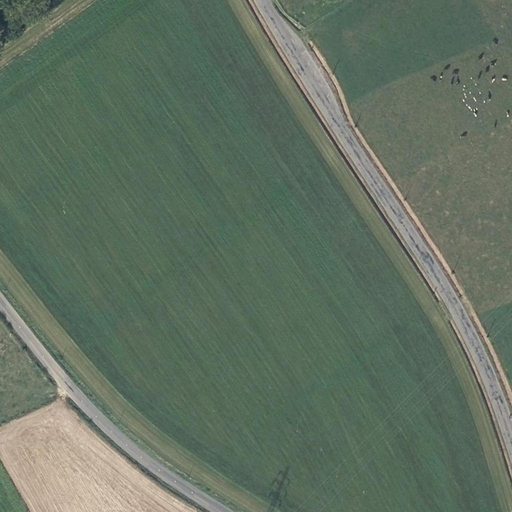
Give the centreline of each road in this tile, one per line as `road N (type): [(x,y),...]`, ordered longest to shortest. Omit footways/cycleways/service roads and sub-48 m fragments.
road 1 (tertiary): [(263,0),(458,309),(511,434)]
road 2 (tertiary): [(0,301),(111,431),(222,511)]
